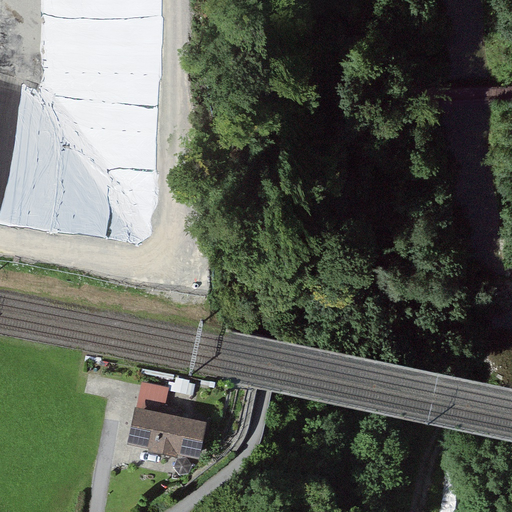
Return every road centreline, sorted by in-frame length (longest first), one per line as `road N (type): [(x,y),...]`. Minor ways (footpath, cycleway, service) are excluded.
road 1 (track): [(0,238),(127,258),(161,244),(173,0)]
road 2 (track): [(511,414),(270,366)]
road 3 (track): [(270,366),(256,436),(242,461),(180,511)]
road 4 (track): [(511,325),(479,365),(423,465)]
